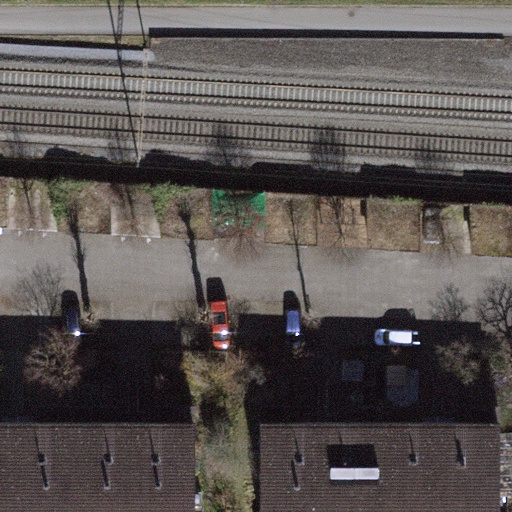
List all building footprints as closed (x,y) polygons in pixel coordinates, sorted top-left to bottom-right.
[(15,192),(0,190),(0,240),(12,241),(15,192)] [(119,197),(65,194),(62,248),(115,251),(119,197)] [(221,205),(168,202),(164,254),(218,257),(221,205)] [(324,209),(268,205),(265,259),(321,262),(324,209)] [(430,213),(372,209),(369,263),(426,266),(430,213)] [(511,216),(477,214),(474,266),(511,268),(511,216)] [(511,511),(511,492),(509,435),(269,447),(272,511),(511,511)] [(199,511),(198,440),(0,443),(0,511),(199,511)]
